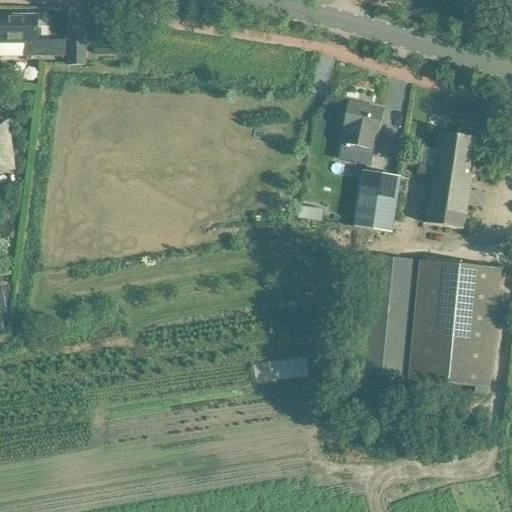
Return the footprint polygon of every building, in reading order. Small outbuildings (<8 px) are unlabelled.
[(0,42),(25,43),(25,57),(69,57),(69,66),(86,66),(85,41),(38,41),(37,16),(0,16),(0,42)] [(350,102),(344,130),(345,130),(342,144),(375,151),(383,110),(350,102)] [(11,120),(0,120),(0,171),(16,170),(11,120)] [(440,133),(426,225),(463,230),(477,139),(440,133)] [(361,172),(352,227),(391,233),(399,178),(361,172)] [(357,373),(493,385),(504,267),(367,255),(357,373)]
